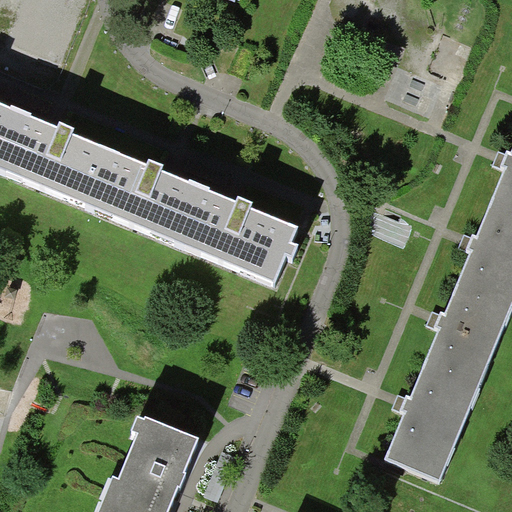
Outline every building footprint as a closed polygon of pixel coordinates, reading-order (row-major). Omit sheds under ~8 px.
[(254,54),(241,49),(231,73),(244,78),(254,54)] [(0,105),(0,177),(2,178),(24,116),(0,105)] [(24,116),(2,178),(94,218),(118,157),(24,116)] [(511,154),(491,205),(511,215),(511,154)] [(118,157),(94,218),(187,258),(211,198),(118,157)] [(211,198),(187,258),(279,297),(305,239),(211,198)] [(511,311),(511,215),(491,205),(456,290),(510,317),(511,311)] [(510,317),(456,290),(420,376),(476,403),(510,317)] [(476,403),(420,376),(385,461),(441,489),(476,403)] [(172,511),(201,441),(146,419),(110,506),(125,511),(172,511)]
